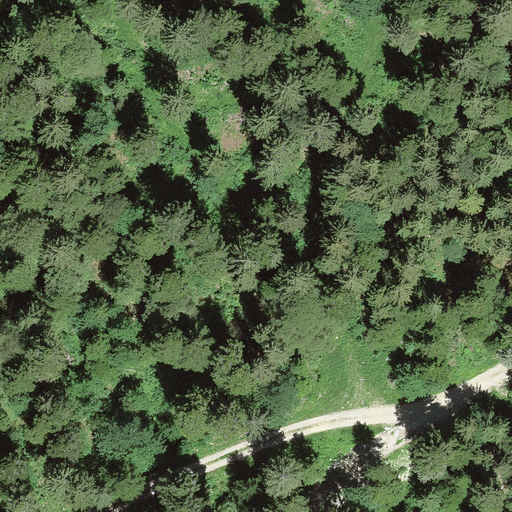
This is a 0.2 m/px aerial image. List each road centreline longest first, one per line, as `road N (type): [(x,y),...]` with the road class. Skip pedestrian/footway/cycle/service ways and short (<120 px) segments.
road 1 (track): [(103,511),(221,456),(303,428),(426,408),(511,369)]
road 2 (track): [(426,408),(311,511)]
